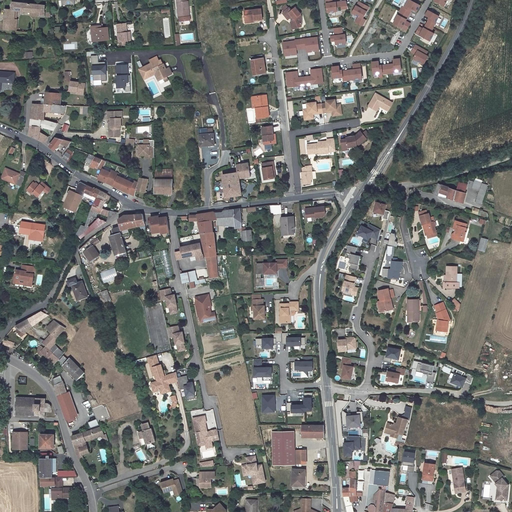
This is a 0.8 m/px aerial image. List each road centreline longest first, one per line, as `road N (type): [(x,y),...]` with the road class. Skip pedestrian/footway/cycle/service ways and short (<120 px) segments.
road 1 (unknown): [(211,209),(212,177),(225,152),(198,51),(106,55)]
road 2 (unknown): [(174,213),(174,260),(196,366),(219,429)]
road 3 (residential): [(141,207),(174,213),(339,193),(357,199)]
road 4 (secondary): [(365,187),(474,0)]
road 5 (secondary): [(327,389),(320,271),(357,199)]
road 6 (residential): [(0,336),(44,303),(77,246),(141,207)]
road 7 (residential): [(0,126),(141,207)]
road 8 (residential): [(426,0),(398,52),(302,64)]
road 9 (unclassified): [(511,156),(403,187),(365,187)]
road 10 (residential): [(367,392),(433,390),(511,402)]
road 11 (residential): [(371,259),(356,322),(371,349),(367,392)]
road 12 (unknown): [(362,121),(296,131),(301,198)]
road 13 (secondary): [(336,511),(327,389)]
